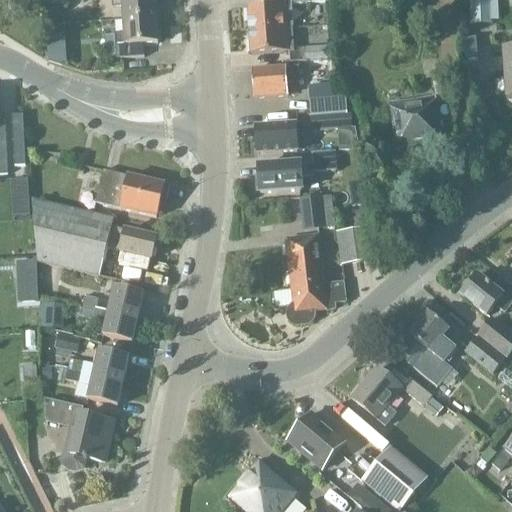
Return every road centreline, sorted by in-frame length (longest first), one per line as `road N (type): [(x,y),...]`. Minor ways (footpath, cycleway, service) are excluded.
road 1 (residential): [(186,359),(275,372),(306,363),(511,204)]
road 2 (tertiary): [(186,359),(214,212),(213,118)]
road 3 (tertiary): [(213,118),(98,110),(0,59)]
road 4 (tertiary): [(158,511),(186,359)]
